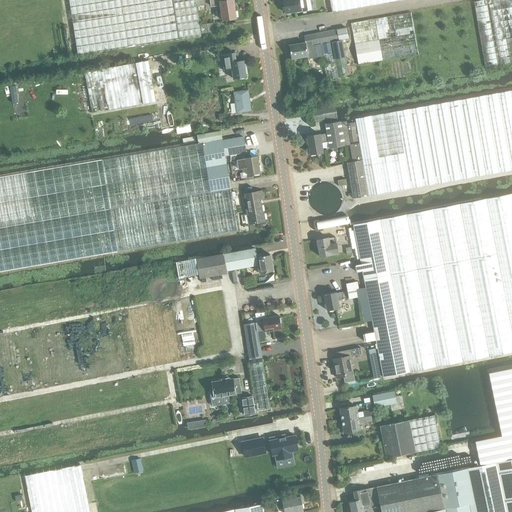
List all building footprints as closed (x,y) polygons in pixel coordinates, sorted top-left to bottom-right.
[(67,0),(76,56),(201,36),(201,34),(200,25),(196,6),(205,5),(203,0),(67,0)] [(223,19),(237,17),(234,0),(227,0),(221,1),(220,0),(209,0),(211,6),(212,6),(221,4),(223,19)] [(284,0),(287,12),(302,10),(302,11),(308,10),(305,0),(284,0)] [(397,0),(329,0),(332,12),(397,0)] [(485,67),(511,62),(511,0),(483,0),(474,2),(485,67)] [(358,64),(418,55),(410,13),(351,23),(358,64)] [(213,23),(200,25),(201,34),(214,32),(213,23)] [(346,28),(304,36),(305,41),(305,42),(290,45),(292,57),(307,55),(308,59),(323,56),(327,80),(349,75),(342,40),(348,39),(346,28)] [(231,69),(233,79),(246,76),(243,59),(235,60),(234,52),(221,54),(224,70),(231,69)] [(84,72),(92,113),(155,102),(147,61),(84,72)] [(251,111),(248,90),(233,92),(236,113),(251,111)] [(511,90),(396,111),(355,118),(359,143),(350,145),(352,161),(346,162),(352,198),(368,196),(511,170),(511,90)] [(341,122),(341,121),(325,124),(329,148),(350,144),(349,143),(357,141),(354,122),(347,124),(346,121),(341,122)] [(101,160),(0,177),(0,271),(118,252),(238,231),(234,210),(231,189),(225,156),(222,139),(221,130),(197,135),(198,143),(101,160)] [(327,134),(320,135),(307,137),(309,150),(306,151),(307,154),(310,153),(310,155),(323,153),(322,143),(322,142),(328,141),(327,134)] [(243,137),(222,141),(225,156),(246,152),(243,137)] [(247,174),(259,172),(257,155),(245,156),(245,159),(237,160),(238,167),(246,166),(247,174)] [(372,321),(374,333),(364,335),(365,344),(375,342),(382,377),(511,351),(511,190),(352,220),(360,263),(353,264),(354,271),(361,269),(363,280),(372,321)] [(264,198),(262,191),(244,194),(248,214),(246,214),(248,224),(265,221),(263,211),(262,212),(260,199),(264,198)] [(329,236),(317,239),(320,255),(339,252),(335,235),(329,237),(329,236)] [(274,270),(271,253),(257,256),(255,248),(240,250),(243,267),(251,266),(259,264),(260,272),(274,270)] [(200,279),(227,274),(226,270),(243,267),(240,250),(196,258),(200,279)] [(355,289),(359,288),(357,282),(345,284),(348,299),(357,297),(355,289)] [(340,308),(338,300),(344,299),(342,292),(337,293),(337,292),(324,294),(327,311),(340,308)] [(263,320),(248,323),(244,323),(246,338),(247,346),(248,354),(249,358),(257,411),(270,409),(261,356),(261,352),(260,345),(259,344),(258,336),(257,329),(264,328),(265,330),(282,327),(281,321),(283,321),(282,316),(279,316),(279,314),(263,317),(263,320)] [(22,388),(96,376),(95,366),(93,364),(92,357),(89,357),(88,348),(89,350),(84,319),(0,332),(0,337),(1,337),(5,343),(2,345),(3,345),(7,350),(22,348),(17,351),(11,352),(12,361),(16,361),(18,364),(14,364),(17,368),(18,368),(11,372),(16,379),(15,378),(22,388)] [(338,351),(339,357),(333,359),(337,377),(343,376),(345,382),(354,380),(350,355),(361,353),(360,347),(338,351)] [(502,436),(476,441),(481,466),(511,459),(511,367),(489,373),(502,436)] [(212,390),(210,390),(212,406),(230,403),(229,395),(236,394),(235,388),(240,387),(239,377),(230,378),(229,377),(221,378),(221,380),(211,381),(212,390)] [(394,391),(373,395),(375,407),(396,403),(394,391)] [(252,396),(241,397),(244,415),(255,413),(252,396)] [(341,415),(342,415),(343,420),(371,415),(370,410),(358,412),(356,404),(340,408),(341,409),(340,409),(341,415)] [(372,421),(371,415),(343,420),(344,425),(343,425),(344,430),(346,429),(346,431),(361,428),(360,423),(372,421)] [(440,447),(434,415),(408,420),(415,452),(440,447)] [(386,457),(415,452),(408,420),(380,426),(386,457)] [(286,437),(285,433),(269,437),(272,454),(275,454),(276,459),(292,456),(291,451),(298,449),(295,435),(286,437)] [(263,437),(241,441),(244,457),(266,453),(263,437)] [(140,458),(132,460),(135,473),(143,471),(140,458)] [(511,511),(511,459),(481,466),(467,469),(475,511),(511,511)] [(89,511),(80,465),(25,476),(32,511),(89,511)] [(381,511),(475,511),(467,469),(437,474),(437,475),(377,487),(380,503),(381,511)] [(352,511),(364,511),(363,506),(380,503),(377,487),(354,492),(356,500),(350,502),(352,511)] [(284,506),(285,511),(292,511),(303,510),(300,496),(283,499),(283,497),(275,499),(277,508),(284,506)] [(264,511),(263,503),(219,511),(264,511)]
